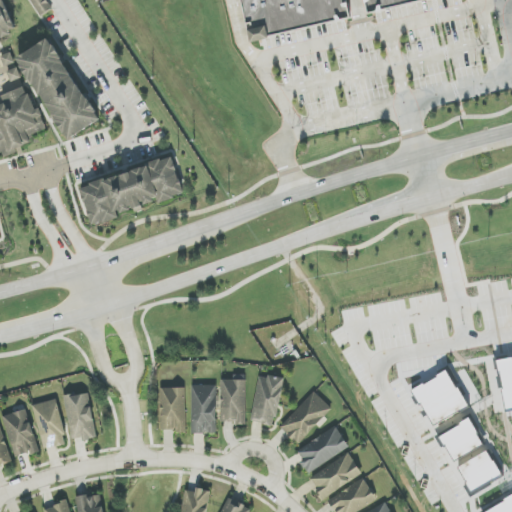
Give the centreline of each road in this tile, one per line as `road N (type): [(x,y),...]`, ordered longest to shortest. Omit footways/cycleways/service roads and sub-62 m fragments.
road 1 (residential): [(0,494),(99,464),(182,458),(255,480),(296,511)]
road 2 (secondary): [(101,307),(355,223)]
road 3 (secondary): [(423,156),(183,234)]
